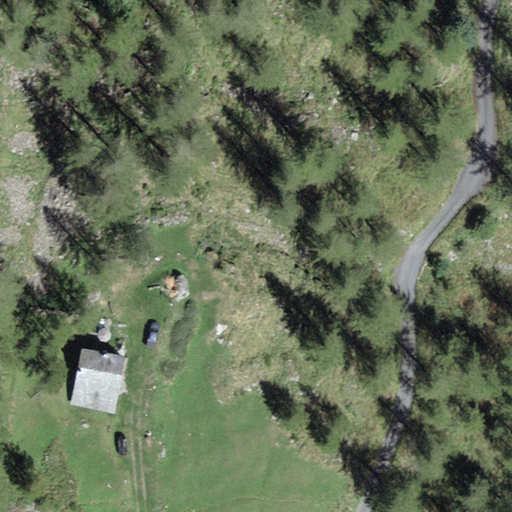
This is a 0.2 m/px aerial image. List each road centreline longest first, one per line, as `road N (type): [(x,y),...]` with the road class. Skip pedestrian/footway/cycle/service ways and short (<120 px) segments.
road 1 (unclassified): [(490,0),(485,139),(477,169),(402,278),(403,401),(363,511)]
road 2 (track): [(141,511),(134,435),(153,329)]
